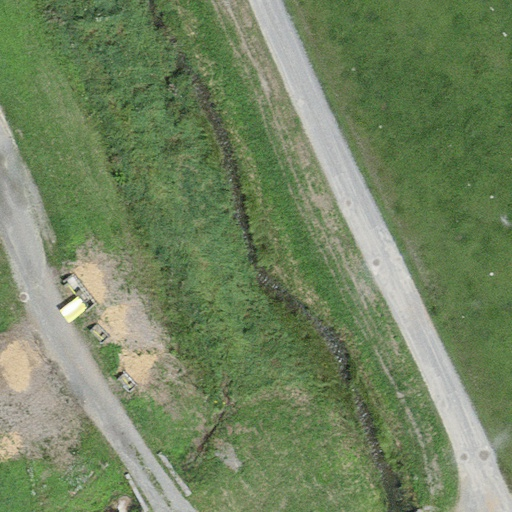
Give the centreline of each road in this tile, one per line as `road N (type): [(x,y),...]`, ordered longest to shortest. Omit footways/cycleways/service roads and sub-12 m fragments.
road 1 (unclassified): [(270,0),(493,511)]
road 2 (track): [(173,511),(0,162)]
